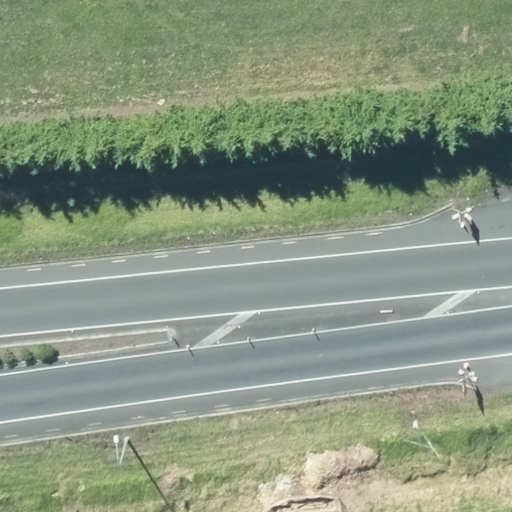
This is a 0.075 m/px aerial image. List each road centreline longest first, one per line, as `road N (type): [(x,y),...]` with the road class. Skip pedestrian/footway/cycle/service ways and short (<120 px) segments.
road 1 (secondary): [(511,310),(0,401)]
road 2 (secondary): [(0,308),(158,293),(511,282)]
